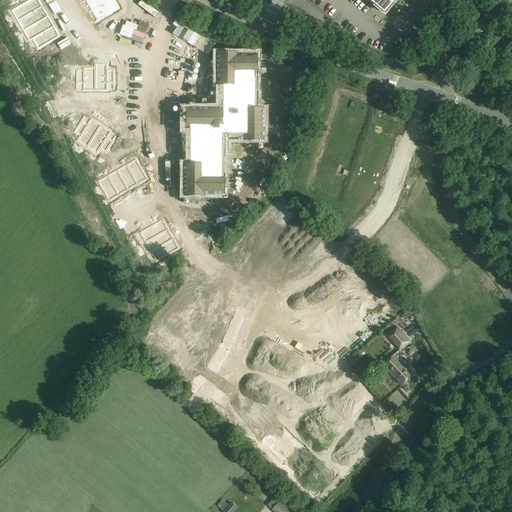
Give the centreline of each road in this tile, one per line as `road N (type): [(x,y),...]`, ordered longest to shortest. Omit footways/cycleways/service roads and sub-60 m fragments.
road 1 (residential): [(412,127),(385,205),(301,285),(265,289),(220,276),(199,261),(165,192)]
road 2 (tertiary): [(429,92),(343,63),(208,0)]
road 3 (unclassified): [(511,340),(417,409),(355,511)]
road 4 (unclassified): [(412,127),(437,150),(467,240),(511,298)]
